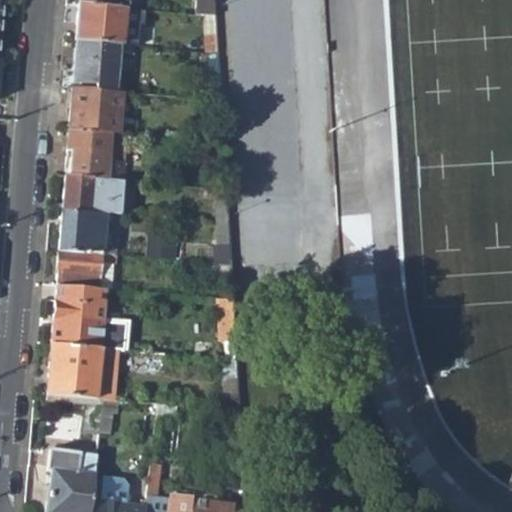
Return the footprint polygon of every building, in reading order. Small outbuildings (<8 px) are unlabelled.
[(76,0),(76,7),(126,11),(126,0),(76,0)] [(196,0),(194,17),(212,18),(210,0),(196,0)] [(279,0),(262,0),(281,306),(297,305),(279,0)] [(76,7),(73,44),(117,47),(119,48),(122,11),(76,7)] [(122,11),(119,48),(127,48),(130,25),(131,12),(122,11)] [(131,12),(130,25),(145,27),(147,13),(131,12)] [(213,38),(200,38),(202,54),(214,56),(213,38)] [(73,44),(69,86),(92,88),(92,94),(113,95),(117,52),(117,47),(73,44)] [(119,48),(117,47),(117,52),(129,56),(130,48),(127,48),(119,48)] [(69,91),(65,134),(110,138),(118,138),(122,96),(113,95),(92,94),(69,91)] [(217,96),(204,96),(204,103),(217,105),(217,96)] [(217,105),(204,103),(205,120),(218,121),(217,105)] [(65,134),(61,179),(105,183),(109,139),(110,138),(65,134)] [(109,139),(105,183),(117,184),(122,185),(126,140),(109,139)] [(61,179),(59,213),(115,219),(117,184),(105,183),(61,179)] [(223,193),(211,193),(213,227),(225,228),(223,193)] [(59,213),(55,253),(99,257),(101,235),(114,236),(115,219),(59,213)] [(225,228),(213,227),(215,250),(218,250),(219,267),(227,268),(225,228)] [(101,235),(99,257),(112,258),(114,236),(101,235)] [(148,235),(147,255),(175,256),(176,236),(148,235)] [(55,253),(52,287),(116,292),(118,267),(125,268),(133,268),(133,259),(112,258),(99,257),(55,253)] [(219,267),(199,265),(200,286),(213,286),(213,297),(219,297),(219,301),(229,302),(227,268),(219,267)] [(118,267),(116,292),(123,293),(125,268),(118,267)] [(258,278),(239,279),(243,341),(261,340),(258,278)] [(52,287),(47,347),(109,352),(134,354),(137,324),(113,322),(116,292),(52,287)] [(230,307),(219,307),(221,351),(233,351),(230,307)] [(47,347),(43,396),(99,401),(105,402),(109,352),(47,347)] [(130,354),(129,369),(154,372),(155,356),(130,354)] [(233,362),(218,361),(221,412),(236,413),(233,362)] [(98,406),(98,411),(114,413),(115,402),(105,402),(99,401),(98,406)] [(156,406),(154,416),(174,418),(175,407),(156,406)] [(221,412),(217,411),(220,451),(239,451),(236,413),(221,412)] [(47,451),(44,472),(49,473),(44,511),(86,511),(89,487),(90,474),(93,457),(47,451)] [(90,474),(89,487),(98,488),(100,475),(90,474)] [(139,483),(138,492),(145,493),(145,490),(146,484),(139,483)] [(144,498),(144,503),(151,504),(154,505),(156,491),(145,490),(145,493),(144,498)] [(190,504),(189,511),(230,511),(231,506),(214,504),(216,498),(191,494),(190,504)] [(137,497),(136,507),(143,508),(144,503),(144,498),(137,497)] [(94,502),(92,511),(142,511),(143,508),(136,507),(94,502)] [(189,511),(190,504),(168,502),(166,511),(189,511)] [(143,508),(142,511),(149,511),(151,504),(144,503),(143,508)]
